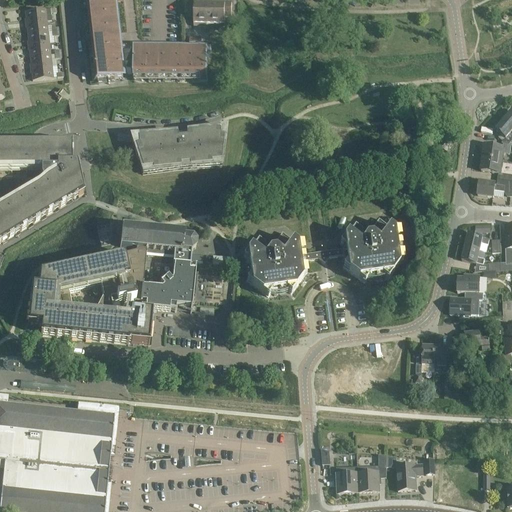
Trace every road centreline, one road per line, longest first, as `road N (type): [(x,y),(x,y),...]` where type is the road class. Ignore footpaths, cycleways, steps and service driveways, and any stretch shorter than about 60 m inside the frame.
road 1 (residential): [(21,340),(246,359),(316,350)]
road 2 (residential): [(70,0),(81,125),(143,130),(219,122)]
road 3 (residential): [(316,350),(425,321),(455,214)]
road 4 (residential): [(316,511),(305,377),(316,350)]
road 5 (residential): [(455,214),(466,94)]
